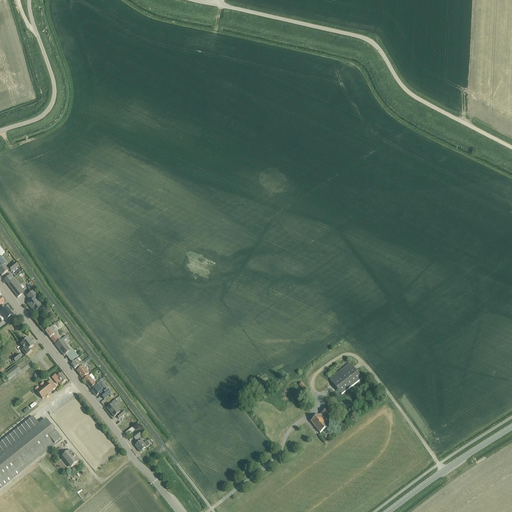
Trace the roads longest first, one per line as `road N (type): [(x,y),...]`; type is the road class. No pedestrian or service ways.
road 1 (unclassified): [(511,145),(405,89),(372,41),(216,4)]
road 2 (secondary): [(179,511),(74,379)]
road 3 (unclassified): [(0,129),(41,115),(56,94),(30,0)]
road 4 (secondary): [(393,511),(511,431)]
road 5 (track): [(39,407),(98,479),(131,457)]
